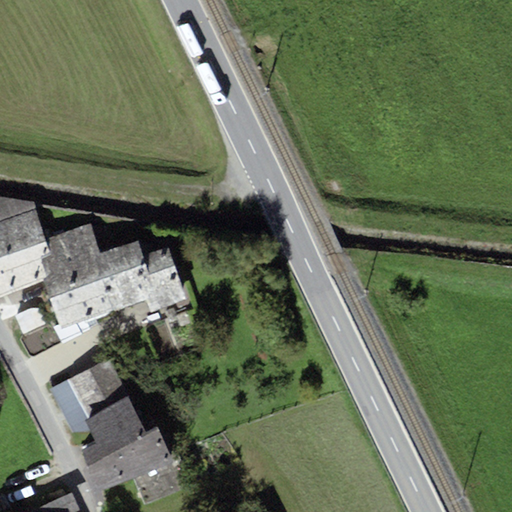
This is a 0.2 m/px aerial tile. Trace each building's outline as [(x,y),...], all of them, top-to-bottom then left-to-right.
[(36,209),(0,221),(0,297),(44,280),(48,278),(40,258),(52,254),(36,209)] [(62,330),(121,311),(102,254),(91,223),(47,239),(52,254),(40,258),(48,278),(44,280),(62,330)] [(121,311),(147,302),(151,311),(189,298),(171,247),(145,256),(139,240),(102,254),(121,311)] [(86,422),(128,398),(107,359),(48,390),(72,430),(86,422)] [(86,422),(98,444),(97,444),(83,450),(94,494),(173,461),(158,425),(147,432),(128,398),(86,422)]
